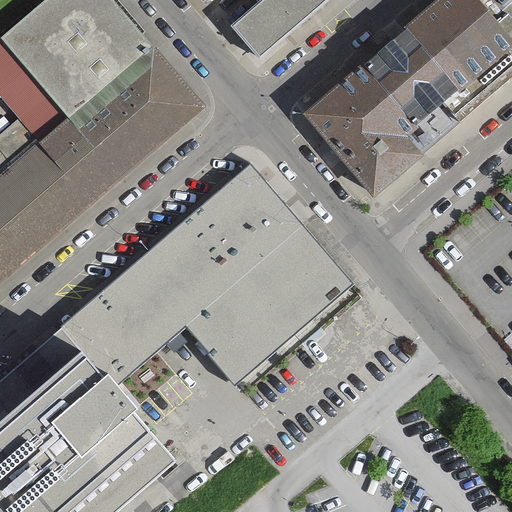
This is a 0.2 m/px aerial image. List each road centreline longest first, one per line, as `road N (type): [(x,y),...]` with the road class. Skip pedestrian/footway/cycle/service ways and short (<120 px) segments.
road 1 (residential): [(0,327),(246,108)]
road 2 (residential): [(368,249),(511,420)]
road 3 (residential): [(511,122),(368,249)]
road 4 (residential): [(246,108),(368,249)]
road 5 (residential): [(246,108),(374,0)]
road 6 (residential): [(154,0),(246,108)]
